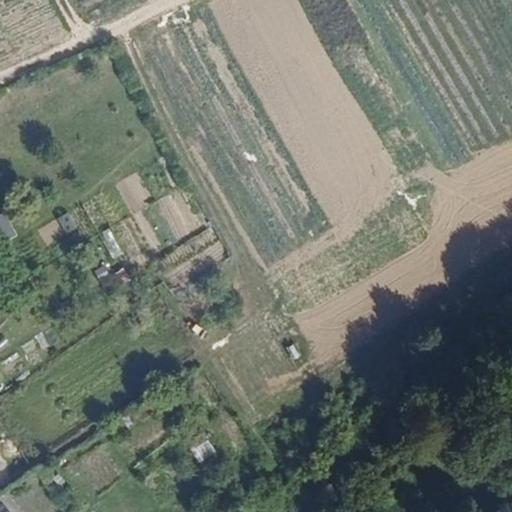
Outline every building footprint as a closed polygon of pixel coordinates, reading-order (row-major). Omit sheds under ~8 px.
[(0,211),(0,241),(13,233),(0,211)] [(107,228),(98,234),(112,259),(121,254),(107,228)] [(102,265),(93,271),(105,293),(114,288),(102,265)] [(122,268),(110,275),(117,286),(128,279),(122,268)] [(119,433),(132,424),(125,414),(112,423),(119,433)] [(201,433),(185,444),(198,462),(214,451),(201,433)]
